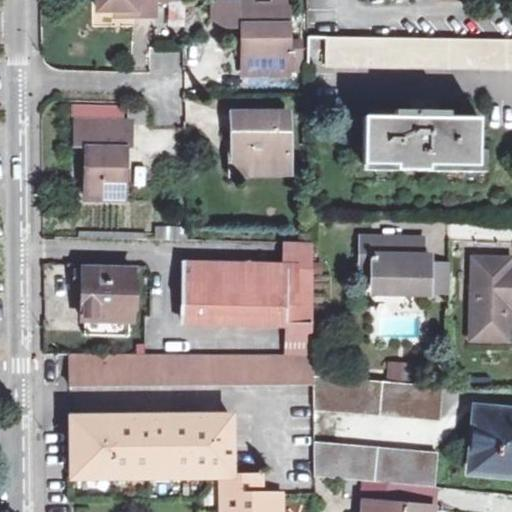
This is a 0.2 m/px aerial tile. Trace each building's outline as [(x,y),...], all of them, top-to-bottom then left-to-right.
[(96,0),(96,8),(116,8),(136,8),(136,13),(154,13),(153,0),(96,0)] [(269,0),(270,10),(244,9),(244,2),(208,2),(207,19),(215,28),(237,28),(236,72),(281,72),(281,68),(293,68),(293,41),(282,41),(281,0),(269,0)] [(511,39),(323,37),(323,65),(511,67),(511,39)] [(284,108),(307,108),(307,92),(285,92),(284,108)] [(362,163),(392,163),(392,168),(425,169),(425,164),(473,164),(475,118),(445,117),(445,110),(392,109),(392,117),(364,117),(362,163)] [(267,159),(285,159),(285,113),(235,113),(235,171),(267,172),(267,159)] [(85,147),(84,174),(83,197),(120,198),(122,150),(127,150),(128,125),(72,123),(71,147),(77,147),(85,147)] [(300,150),(308,150),(308,129),(300,129),(300,150)] [(77,174),(84,174),(85,147),(77,147),(77,174)] [(285,172),(285,159),(267,159),(267,172),(285,172)] [(359,237),(358,258),(371,258),(371,266),(370,285),(405,287),(405,293),(427,295),(428,255),(419,255),(419,239),(359,237)] [(283,321),(284,353),(312,353),(310,242),(283,242),(283,266),(182,265),(182,320),(283,321)] [(470,339),(506,340),(506,309),(511,308),(511,270),(507,270),(507,259),(471,260),(470,339)] [(81,268),(81,272),(80,285),(80,290),(79,318),(83,319),(84,335),(126,336),(127,320),(130,320),(132,270),(81,268)] [(71,285),(80,285),(81,272),(71,272),(71,285)] [(68,387),(313,387),(313,376),(313,368),(313,361),(312,353),(284,353),(280,353),(69,352),(68,387)] [(322,361),(313,361),(313,368),(313,376),(316,376),(338,378),(339,370),(322,368),(322,361)] [(387,365),(386,379),(408,381),(409,369),(409,366),(387,365)] [(418,370),(409,369),(408,381),(408,384),(417,384),(418,370)] [(313,376),(313,387),(314,409),(438,417),(442,386),(417,384),(408,384),(386,382),(338,378),(316,376),(313,376)] [(471,466),(511,470),(511,412),(477,409),(471,466)] [(69,477),(217,478),(229,478),(229,426),(229,418),(196,418),(195,426),(180,426),(180,418),(116,417),(115,425),(103,425),(103,417),(70,417),(69,477)] [(116,417),(103,417),(103,425),(115,425),(116,417)] [(196,418),(180,418),(180,426),(195,426),(196,418)] [(364,480),(433,487),(436,455),(315,445),(316,476),(364,480)] [(266,511),(258,511),(258,494),(258,479),(229,478),(217,478),(216,511),(266,511)] [(430,511),(433,487),(364,480),(360,511),(430,511)] [(279,511),(280,495),(258,494),(258,511),(266,511),(279,511)]
